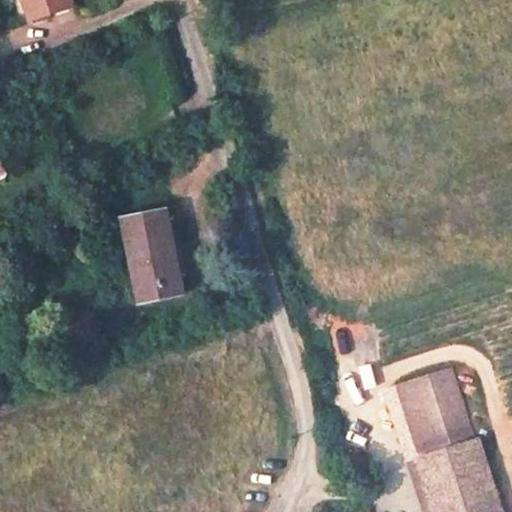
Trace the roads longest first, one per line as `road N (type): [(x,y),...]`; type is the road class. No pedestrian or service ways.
road 1 (unclassified): [(280,511),(297,481),(303,404),(177,0)]
road 2 (track): [(276,313),(0,408)]
